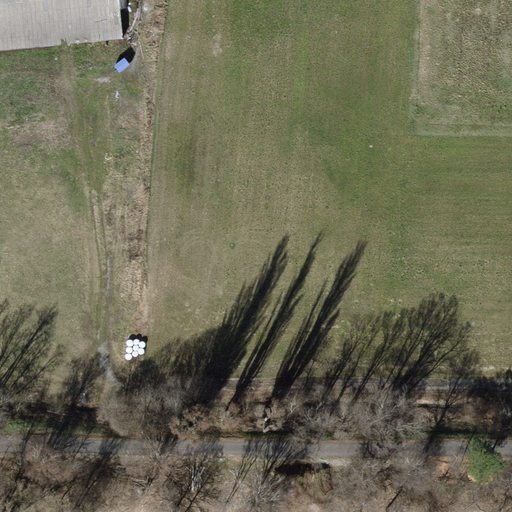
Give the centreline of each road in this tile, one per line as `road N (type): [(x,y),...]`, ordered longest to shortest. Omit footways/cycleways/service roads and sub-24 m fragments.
road 1 (track): [(511,393),(137,396),(106,382),(95,352),(112,77)]
road 2 (track): [(511,450),(0,450)]
